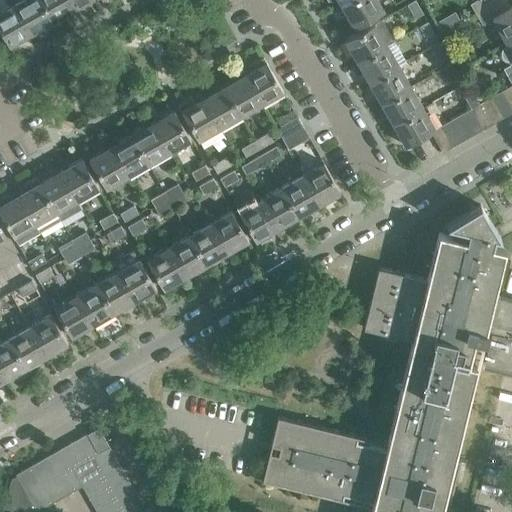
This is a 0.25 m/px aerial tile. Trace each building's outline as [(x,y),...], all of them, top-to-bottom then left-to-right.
[(38,0),(19,0),(13,4),(30,33),(51,21),(38,0)] [(72,9),(66,0),(38,0),(51,21),(72,9)] [(66,0),(72,9),(87,0),(66,0)] [(351,0),(342,6),(354,27),(383,10),(377,0),(351,0)] [(415,0),(412,0),(407,3),(415,18),(423,13),(415,0)] [(474,0),(469,3),(475,13),(497,0),(474,0)] [(491,18),(505,42),(511,37),(511,5),(510,6),(506,0),(497,0),(475,13),(481,23),(491,18)] [(30,33),(13,4),(0,10),(0,31),(8,46),(30,33)] [(357,61),(387,44),(394,40),(381,18),(374,22),(344,39),(357,61)] [(435,35),(428,20),(419,25),(427,39),(435,35)] [(511,37),(505,42),(506,44),(504,45),(502,47),(500,50),(501,55),(503,58),(505,59),(509,60),(511,63),(503,67),(511,83),(511,37)] [(444,50),(439,42),(431,46),(435,53),(439,60),(447,55),(444,50)] [(387,44),(357,61),(369,81),(398,64),(387,44)] [(251,69),(244,73),(261,102),(282,90),(262,56),(248,64),(251,69)] [(459,75),(451,62),(443,67),(451,80),(459,75)] [(369,81),(381,102),(410,85),(398,64),(369,81)] [(223,85),(240,115),(261,102),(244,73),(223,85)] [(511,87),(510,84),(500,90),(511,110),(511,87)] [(223,85),(202,97),(219,127),(240,115),(223,85)] [(410,85),(381,102),(393,123),(422,106),(410,85)] [(463,93),(471,107),(479,102),(471,88),(463,93)] [(511,110),(500,90),(490,96),(502,117),(511,110)] [(490,96),(480,102),(492,123),(502,117),(490,96)] [(202,97),(194,101),(191,97),(177,105),(197,139),(219,127),(202,97)] [(471,107),(470,107),(482,128),(492,123),(480,102),(479,102),(471,107)] [(405,145),(430,131),(434,128),(422,106),(393,123),(405,145)] [(460,113),(472,134),(482,128),(470,107),(460,113)] [(173,109),(152,122),(168,152),(190,139),(173,109)] [(472,134),(460,113),(450,119),(462,140),(472,134)] [(283,138),(302,126),(296,116),(277,127),(283,138)] [(450,119),(440,125),(451,146),(462,140),(450,119)] [(131,134),(147,164),(168,152),(152,122),(131,134)] [(434,128),(430,131),(442,151),(451,146),(440,125),(434,128)] [(288,148),(308,137),(302,126),(283,138),(288,148)] [(268,132),(255,139),(259,148),(273,140),(268,132)] [(131,134),(110,146),(127,175),(147,164),(131,134)] [(259,148),(255,139),(241,147),(245,156),(259,148)] [(262,153),(267,161),(281,153),(276,145),(262,153)] [(88,158),(105,188),(127,175),(110,146),(88,158)] [(262,153),(248,161),(253,169),(267,161),(262,153)] [(216,172),(230,164),(226,156),(212,164),(216,172)] [(81,157),(60,170),(77,199),(98,187),(81,157)] [(323,162),(302,174),(318,204),(340,192),(323,162)] [(209,172),(204,163),(191,171),(195,179),(209,172)] [(39,182),(56,211),(77,199),(60,170),(39,182)] [(219,177),(224,186),(238,178),(233,170),(219,177)] [(302,174),(281,186),(298,216),(318,204),(302,174)] [(212,177),(198,185),(203,193),(216,185),(212,177)] [(39,182),(18,194),(35,223),(56,211),(39,182)] [(168,199),(182,190),(178,182),(163,190),(168,199)] [(281,186),(260,198),(277,227),(298,216),(281,186)] [(168,199),(163,190),(150,198),(154,207),(168,199)] [(168,199),(173,207),(187,199),(182,190),(168,199)] [(0,213),(13,236),(35,223),(18,194),(16,191),(9,195),(7,193),(0,196),(0,213)] [(238,210),(255,240),(277,227),(260,198),(238,210)] [(154,207),(156,209),(159,214),(173,207),(168,199),(154,207)] [(446,511),(459,458),(452,456),(475,363),(468,361),(470,353),(484,356),(482,364),(511,371),(511,299),(491,294),(503,247),(492,245),(494,236),(500,238),(501,237),(480,203),(446,224),(467,229),(465,238),(439,232),(428,278),(426,278),(378,266),(363,327),(410,338),(410,339),(413,339),(388,442),(386,442),(385,447),(356,440),(357,434),(277,415),(270,443),(279,445),(277,453),(268,450),(261,479),(342,498),(343,493),(372,500),(371,505),(372,506),(370,511),(446,511)] [(124,220),(138,213),(133,204),(119,212),(124,220)] [(231,210),(209,222),(226,252),(248,240),(231,210)] [(116,220),(112,212),(98,220),(103,228),(116,220)] [(145,226),(141,218),(127,225),(132,233),(145,226)] [(209,222),(188,234),(205,264),(226,252),(209,222)] [(120,225),(105,233),(110,241),(124,233),(120,225)] [(76,247),(89,239),(84,231),(71,239),(76,247)] [(188,234),(168,246),(185,275),(205,264),(188,234)] [(76,247),(71,239),(57,247),(61,255),(76,247)] [(76,247),(80,254),(93,247),(89,239),(76,247)] [(145,259),(162,288),(185,275),(168,246),(145,259)] [(61,255),(63,258),(66,262),(80,254),(76,247),(61,255)] [(27,260),(32,269),(46,261),(41,253),(27,260)] [(138,258),(117,270),(134,300),(155,288),(138,258)] [(35,274),(39,282),(53,274),(48,266),(35,274)] [(117,270),(96,282),(113,312),(134,300),(117,270)] [(31,279),(17,287),(22,296),(36,288),(31,279)] [(96,282),(75,294),(92,324),(113,312),(96,282)] [(53,307),(71,337),(92,324),(75,294),(53,307)] [(50,313),(29,325),(46,355),(67,343),(50,313)] [(29,325),(8,338),(25,367),(46,355),(29,325)] [(8,338),(0,341),(0,372),(4,379),(25,367),(8,338)] [(98,452),(109,446),(98,427),(86,433),(97,451),(98,452)] [(97,451),(86,433),(76,439),(87,457),(90,456),(97,451)] [(87,457),(76,439),(66,445),(76,463),(87,457)] [(76,463),(66,445),(55,451),(66,469),(76,463)] [(114,455),(110,447),(109,446),(98,452),(97,451),(90,456),(96,466),(114,455)] [(15,474),(36,511),(37,511),(82,486),(83,487),(102,477),(96,466),(90,456),(87,457),(76,463),(66,469),(55,451),(15,474)] [(102,477),(120,466),(114,455),(96,466),(102,477)] [(108,487),(126,476),(120,466),(102,477),(108,487)] [(114,497),(132,487),(126,476),(108,487),(114,497)] [(102,477),(83,487),(89,498),(108,487),(102,477)] [(108,487),(89,498),(95,508),(114,497),(108,487)] [(119,508),(138,497),(132,487),(114,497),(119,508)] [(114,497),(95,508),(96,511),(112,511),(119,508),(114,497)] [(121,511),(136,511),(144,508),(138,497),(119,508),(121,511)]
